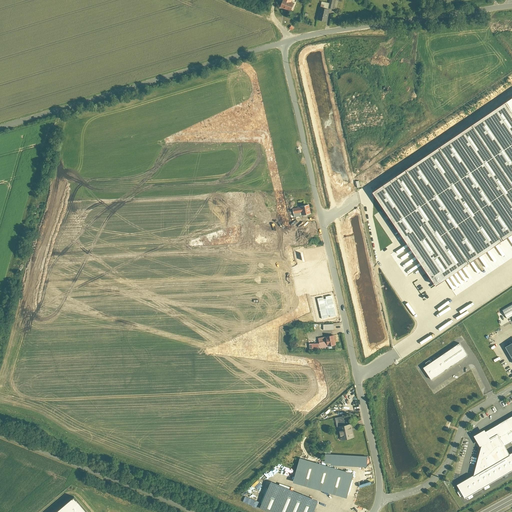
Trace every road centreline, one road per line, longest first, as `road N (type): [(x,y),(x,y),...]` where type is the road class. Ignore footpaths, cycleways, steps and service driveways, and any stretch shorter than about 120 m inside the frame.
road 1 (residential): [(284,42),(369,419),(379,499)]
road 2 (residential): [(0,127),(284,42)]
road 3 (residential): [(284,42),(511,6)]
road 4 (residential): [(191,511),(0,437)]
road 5 (residential): [(379,499),(433,479),(469,413),(511,387)]
